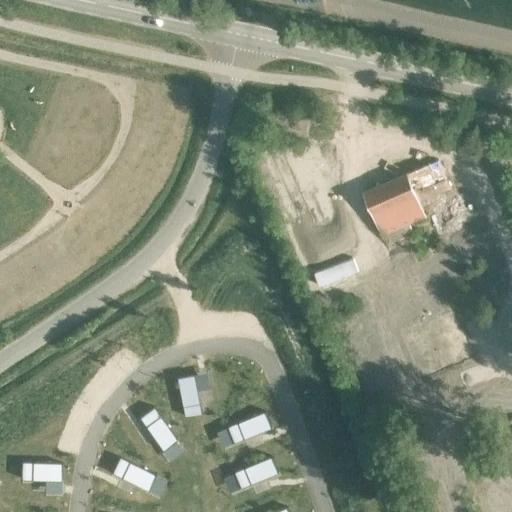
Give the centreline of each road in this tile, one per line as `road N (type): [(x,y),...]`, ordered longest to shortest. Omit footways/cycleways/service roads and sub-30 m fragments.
road 1 (unclassified): [(0,362),(118,282),(178,225),(211,148),(237,34)]
road 2 (secondary): [(511,91),(237,34)]
road 3 (secondary): [(237,34),(75,0)]
